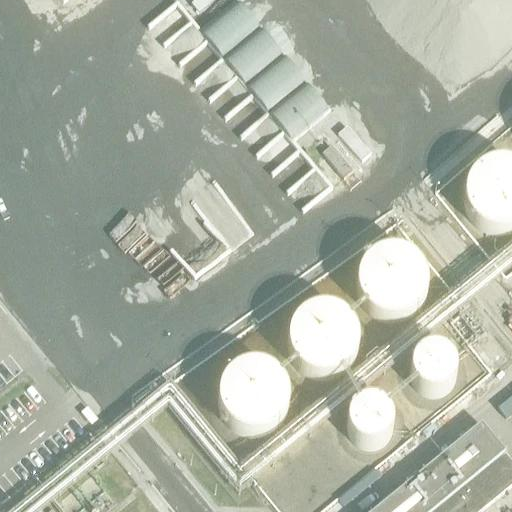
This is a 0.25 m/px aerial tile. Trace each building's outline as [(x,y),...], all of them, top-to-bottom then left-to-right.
[(221,14),(242,1),(241,0),(214,0),(213,1),(221,14)] [(348,180),(358,171),(336,146),(325,155),(348,180)] [(476,228),(486,236),(498,238),(510,237),(511,235),(511,172),(505,170),(494,170),(484,174),(474,181),(467,192),(465,205),(468,218),(476,228)] [(366,314),(377,321),(389,324),(401,322),(412,317),(420,307),(424,296),(424,284),(421,274),(415,265),(406,259),(396,256),(385,256),(380,256),(375,259),(365,267),(358,278),(356,291),(359,303),(366,314)] [(297,373),(307,380),(319,383),(331,381),(342,376),(350,366),(355,355),(355,343),(351,333),(345,324),(336,318),(326,315),(315,315),(305,318),(295,326),(288,337),(286,350),(289,362),(297,373)] [(412,375),(412,384),(416,392),(424,398),(433,400),(442,399),(449,393),(454,386),(456,378),(454,371),(451,364),(445,359),(438,356),(429,356),(421,360),(415,367),(412,375)] [(228,430),(238,437),(250,440),(262,438),(273,433),(281,423),(286,412),(286,400),(282,390),(276,381),(267,375),(257,372),(246,372),(236,375),(226,383),(219,394),(217,407),(220,419),(228,430)] [(511,395),(495,410),(511,430),(511,395)] [(348,427),(349,435),(353,444),(360,450),(369,452),(378,450),(386,445),(391,437),(392,430),(391,422),(387,416),(381,411),(374,408),(365,408),(357,412),(351,418),(348,427)] [(484,511),(511,489),(511,466),(505,457),(481,429),(476,433),(410,487),(401,494),(389,504),(378,511),(484,511)]
